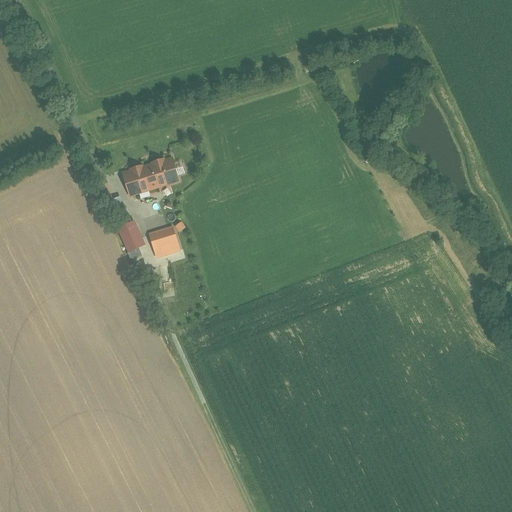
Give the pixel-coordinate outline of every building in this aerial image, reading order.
[(371,130),(361,127),(356,142),(367,145),(371,130)] [(142,166),(132,170),(132,171),(124,173),(131,195),(178,180),(172,159),(164,161),(163,160),(153,163),(153,164),(142,168),(142,166)] [(127,225),(115,200),(108,203),(117,223),(116,223),(118,229),(127,225)] [(127,225),(118,229),(129,252),(145,245),(134,221),(127,225)] [(179,233),(186,228),(182,222),(175,227),(179,233)] [(173,228),(150,235),(157,258),(171,254),(169,249),(179,246),(173,228)] [(138,249),(128,254),(131,261),(141,256),(138,249)]
